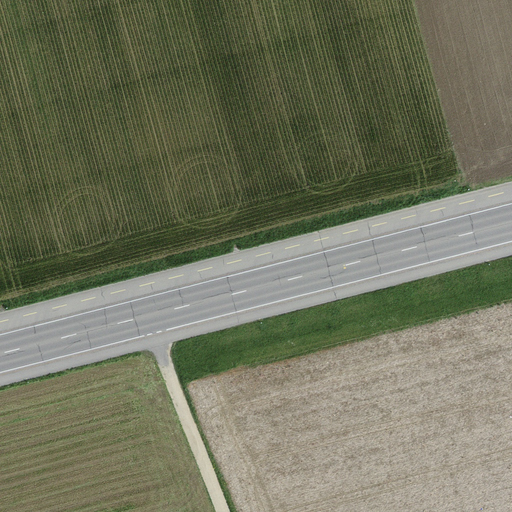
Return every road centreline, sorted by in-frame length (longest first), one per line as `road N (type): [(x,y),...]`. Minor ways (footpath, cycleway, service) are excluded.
road 1 (primary): [(0,355),(511,224)]
road 2 (track): [(140,319),(216,511)]
